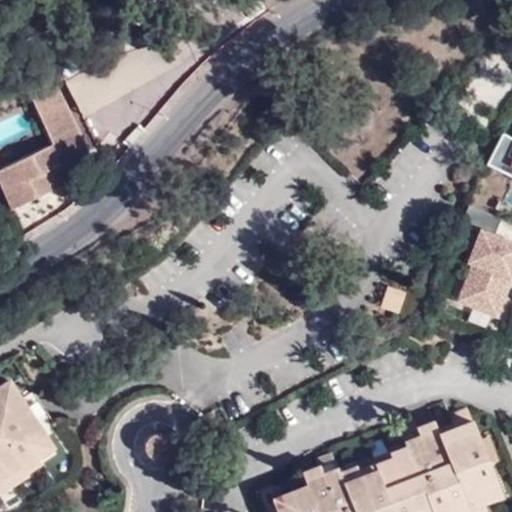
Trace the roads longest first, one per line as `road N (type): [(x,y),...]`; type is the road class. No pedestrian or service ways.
road 1 (unknown): [(396,275),(321,199),(301,191),(286,195),(201,276),(113,322),(48,337),(0,361)]
road 2 (tertiary): [(0,276),(86,221),(231,66),(330,0)]
road 3 (unknown): [(245,511),(254,469),(359,415),(422,390),(511,399)]
road 4 (unknown): [(185,420),(247,386),(396,275)]
road 5 (unknown): [(396,275),(445,158),(505,85)]
road 6 (residential): [(193,429),(169,414),(141,422),(130,454),(152,480)]
